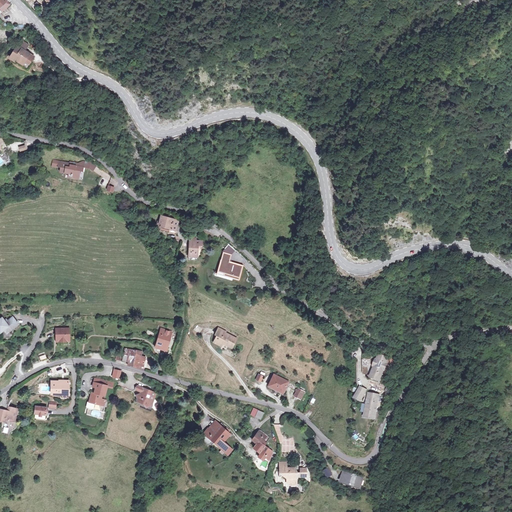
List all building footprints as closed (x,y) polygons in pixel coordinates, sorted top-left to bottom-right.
[(0,0),(0,13),(9,6),(3,0),(0,0)] [(32,57),(23,52),(27,46),(20,41),(9,59),(14,63),(16,61),(26,67),(32,57)] [(72,181),(78,182),(78,175),(84,176),(84,172),(70,170),(70,168),(59,167),(58,173),(61,173),(61,177),(72,179),(72,181)] [(168,231),(174,233),(176,223),(159,219),(158,224),(155,224),(154,230),(159,231),(159,229),(168,231)] [(200,243),(193,242),(193,246),(187,246),(187,259),(196,259),(196,247),(200,247),(200,243)] [(232,274),(240,276),(242,266),(228,262),(230,255),(221,253),(215,274),(222,276),(223,274),(231,277),(232,274)] [(1,316),(0,316),(0,330),(5,326),(8,329),(17,322),(11,315),(6,319),(4,320),(3,319),(1,316)] [(67,326),(54,327),(54,339),(68,339),(67,326)] [(163,344),(167,345),(171,331),(160,328),(155,346),(162,347),(163,344)] [(222,344),(231,348),(235,339),(224,333),(224,332),(216,329),(214,335),(216,337),(213,344),(221,347),(222,344)] [(88,337),(89,350),(99,350),(98,336),(88,337)] [(123,348),(123,351),(119,350),(118,359),(127,361),(126,364),(143,368),(145,357),(139,355),(139,351),(123,348)] [(43,350),(36,352),(38,359),(45,357),(43,350)] [(372,372),(369,379),(378,383),(381,375),(379,374),(381,371),(383,372),(386,365),(384,364),(386,360),(378,356),(376,361),(375,360),(372,367),(371,367),(369,371),(372,372)] [(111,377),(119,379),(121,371),(114,369),(111,377)] [(258,374),(256,380),(258,382),(261,383),(264,376),(258,374)] [(281,388),(286,390),(290,382),(273,374),(268,387),(279,393),(281,388)] [(66,391),(66,387),(69,387),(68,380),(51,380),(51,393),(61,393),(61,391),(66,391)] [(92,385),(95,386),(93,391),(91,391),(88,401),(99,403),(100,397),(101,393),(104,394),(106,384),(93,381),(92,385)] [(360,387),(354,400),(362,404),(368,390),(360,387)] [(155,393),(141,388),(140,391),(139,393),(136,395),(137,399),(136,401),(144,405),(148,403),(151,405),(155,393)] [(298,388),(294,397),(297,398),(302,401),(306,392),(298,388)] [(365,405),(365,410),(366,410),(365,415),(369,419),(373,420),(375,409),(377,410),(377,406),(374,405),(375,402),(376,402),(378,397),(369,395),(367,401),(370,402),(370,406),(365,405)] [(0,417),(6,419),(6,416),(15,418),(18,406),(9,404),(8,407),(0,406),(0,417)] [(46,407),(35,406),(34,413),(45,414),(46,407)] [(260,410),(256,415),(262,418),(265,413),(260,410)] [(220,446),(225,440),(230,435),(232,436),(234,434),(232,432),(231,433),(230,432),(231,430),(228,427),(226,429),(224,427),(225,425),(223,423),(221,425),(217,421),(210,428),(209,426),(204,432),(220,446)] [(260,430),(252,439),(258,443),(260,441),(264,444),(266,442),(264,440),(267,436),(260,430)] [(359,433),(353,436),(355,441),(362,438),(359,433)] [(291,446),(294,446),(293,438),(283,438),(283,452),(291,452),(291,446)] [(225,440),(220,446),(228,453),(233,447),(225,440)] [(258,443),(254,448),(260,453),(257,455),(262,459),(264,456),(269,459),(272,451),(270,449),(272,446),(270,445),(268,448),(264,444),(260,441),(258,443)] [(285,477),(284,482),(289,482),(289,484),(294,484),(294,478),(295,478),(295,472),(292,472),(294,469),(293,468),(292,467),(290,467),(289,468),(287,468),(287,467),(285,467),(284,466),(278,466),(278,470),(277,470),(277,476),(281,474),(285,477)] [(325,466),(320,469),(323,476),(328,473),(325,466)] [(354,485),(357,480),(339,473),(335,482),(351,488),(352,484),(354,485)]
